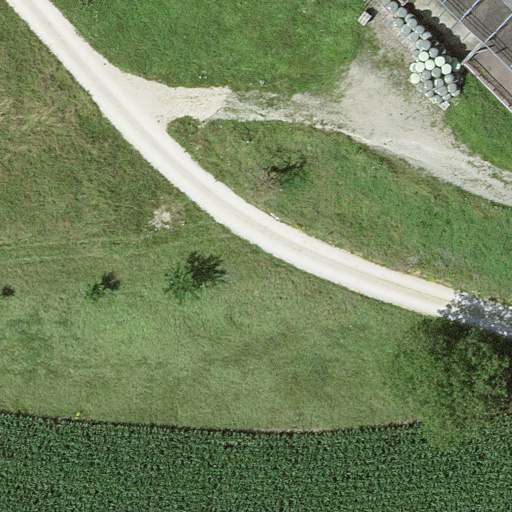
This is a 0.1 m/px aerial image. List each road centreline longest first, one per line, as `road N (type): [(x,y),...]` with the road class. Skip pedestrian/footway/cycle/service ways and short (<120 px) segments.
road 1 (track): [(29,0),(194,184),(332,272),(511,329)]
road 2 (track): [(120,99),(229,104),(356,128),(511,186)]
